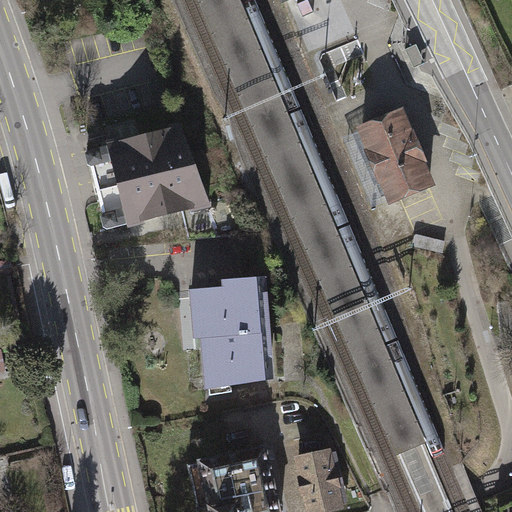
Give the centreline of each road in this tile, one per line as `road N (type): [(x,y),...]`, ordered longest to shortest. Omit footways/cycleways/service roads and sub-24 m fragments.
road 1 (primary): [(112,511),(0,52)]
road 2 (residential): [(511,173),(428,0)]
